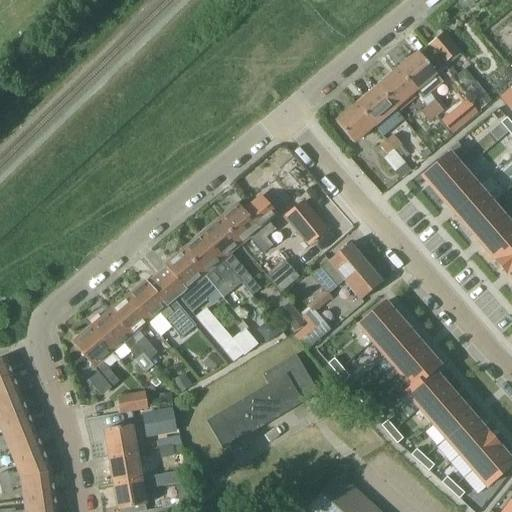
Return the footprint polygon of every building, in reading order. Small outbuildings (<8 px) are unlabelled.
[(428,46),(443,64),(458,52),(442,34),(428,46)] [(418,54),(397,72),(414,92),(435,74),(418,54)] [(414,92),(397,72),(377,88),(394,109),(414,92)] [(491,102),(476,83),(465,92),(481,111),(491,102)] [(377,88),(356,106),(373,126),(394,109),(377,88)] [(511,91),(511,90),(502,96),(510,105),(511,111),(511,113),(511,91)] [(427,107),(435,117),(442,111),(434,102),(427,107)] [(466,103),(441,124),(451,138),(477,116),(466,103)] [(335,123),(353,144),(373,126),(356,106),(335,123)] [(421,113),(428,122),(435,117),(427,107),(421,113)] [(511,125),(506,119),(500,124),(508,133),(511,129),(511,125)] [(392,136),(386,141),(395,152),(401,146),(392,136)] [(379,147),(387,158),(395,152),(386,141),(379,147)] [(449,155),(422,178),(436,195),(463,171),(449,155)] [(463,171),(436,195),(450,211),(477,188),(463,171)] [(477,188),(450,211),(465,228),(491,204),(477,188)] [(238,204),(219,220),(240,245),(249,237),(256,246),(274,231),(267,222),(274,216),(259,198),(243,211),(238,204)] [(491,204),(465,228),(479,244),(506,221),(491,204)] [(302,205),(285,219),(307,246),(325,232),(302,205)] [(251,298),(252,297),(260,291),(229,254),(240,245),(219,220),(201,235),(242,284),(241,284),(251,298)] [(511,228),(506,221),(479,244),(493,261),(511,244),(511,228)] [(201,235),(183,250),(224,299),(241,284),(242,284),(201,235)] [(349,244),(328,262),(344,281),(366,263),(349,244)] [(511,244),(493,261),(507,277),(511,273),(511,244)] [(178,297),(191,314),(198,308),(205,302),(204,301),(215,292),(223,300),(224,299),(183,250),(164,266),(166,268),(157,276),(175,299),(178,297)] [(382,283),(366,263),(344,281),(360,300),(382,283)] [(294,282),(282,267),(267,279),(280,294),(294,282)] [(158,314),(179,339),(195,326),(173,300),(175,299),(157,276),(147,284),(145,281),(127,297),(148,322),(158,314)] [(332,299),(325,291),(316,299),(322,306),(332,299)] [(130,338),(148,322),(127,297),(108,313),(129,338),(130,338)] [(312,315),(322,306),(316,299),(307,306),(312,315)] [(384,303),(357,327),(371,342),(398,319),(384,303)] [(129,338),(108,313),(90,327),(111,353),(122,344),(136,360),(143,354),(135,345),(129,338)] [(398,319),(371,342),(384,358),(411,334),(398,319)] [(250,326),(224,347),(236,363),(262,342),(250,326)] [(110,389),(118,383),(111,375),(100,362),(111,353),(90,327),(71,343),(93,369),(95,371),(110,389)] [(411,334),(384,358),(397,373),(424,350),(411,334)] [(135,345),(143,354),(148,361),(156,354),(143,338),(135,345)] [(424,350),(397,373),(411,389),(432,371),(433,372),(439,367),(424,350)] [(202,365),(213,373),(222,363),(211,354),(202,365)] [(317,393),(295,355),(262,375),(267,386),(206,422),(222,450),(317,393)] [(0,380),(11,376),(5,360),(0,361),(0,380)] [(334,360),(328,365),(335,374),(341,369),(334,360)] [(341,369),(335,374),(343,383),(349,378),(341,369)] [(411,389),(405,394),(418,410),(445,386),(433,372),(432,371),(411,389)] [(178,395),(192,386),(185,375),(171,383),(178,395)] [(11,376),(0,380),(0,398),(17,392),(11,376)] [(445,386),(418,410),(432,425),(459,402),(445,386)] [(360,391),(354,396),(362,405),(368,400),(360,391)] [(17,392),(0,398),(0,416),(24,407),(17,392)] [(148,410),(145,393),(117,398),(120,415),(148,410)] [(368,400),(362,405),(370,414),(376,409),(368,400)] [(459,402),(432,425),(445,441),(472,418),(459,402)] [(24,407),(0,416),(0,435),(30,423),(24,407)] [(152,417),(154,427),(169,424),(167,414),(152,417)] [(472,418),(445,441),(459,457),(486,433),(472,418)] [(387,422),(381,427),(389,436),(395,431),(387,422)] [(30,423),(0,435),(0,453),(37,438),(30,423)] [(130,426),(104,430),(109,458),(135,453),(130,426)] [(395,431),(389,436),(397,445),(403,440),(395,431)] [(486,433),(459,457),(473,472),(499,449),(486,433)] [(37,438),(0,453),(0,454),(7,471),(9,480),(39,471),(35,458),(43,455),(37,438)] [(160,460),(175,457),(173,446),(158,449),(160,460)] [(511,463),(499,449),(473,472),(486,488),(511,465),(511,463)] [(416,450),(411,456),(419,464),(425,459),(416,450)] [(135,453),(109,458),(114,484),(140,479),(135,453)] [(425,459),(419,464),(428,472),(434,467),(425,459)] [(39,471),(9,480),(13,490),(15,508),(55,502),(52,484),(43,485),(39,471)] [(163,475),(165,486),(185,482),(182,471),(163,475)] [(304,511),(377,511),(337,476),(304,511)] [(446,478),(441,484),(450,492),(455,486),(446,478)] [(119,511),(145,506),(140,479),(114,484),(119,511)] [(455,486),(450,492),(459,500),(464,494),(455,486)] [(511,511),(511,499),(502,511),(511,511)] [(55,511),(55,502),(15,508),(15,511),(55,511)]
